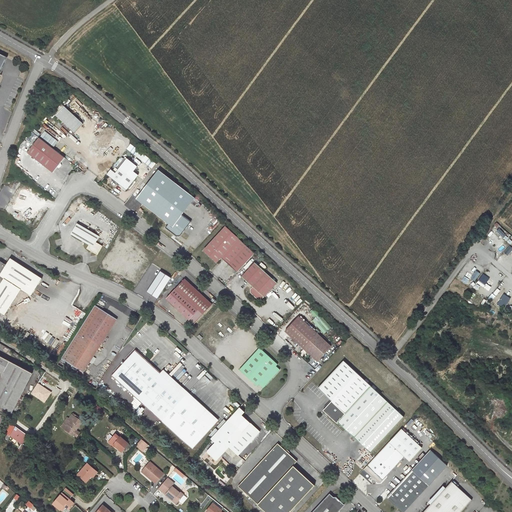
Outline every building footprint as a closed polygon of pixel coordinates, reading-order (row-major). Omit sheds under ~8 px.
[(70,112),(64,106),(56,115),(75,133),(83,124),(72,114),(70,114),(70,112)] [(44,131),(40,136),(53,148),(58,142),(44,131)] [(64,158),(39,138),(28,153),(53,173),(58,167),(60,167),(61,166),(61,164),(60,163),(64,158)] [(127,149),(152,168),(156,163),(131,144),(127,149)] [(127,158),(119,168),(116,173),(111,169),(107,174),(126,190),(138,175),(133,171),(137,166),(127,158)] [(191,222),(182,215),(191,203),(195,198),(159,170),(136,199),(169,224),(166,228),(176,236),(180,236),(191,222)] [(197,195),(195,198),(191,203),(195,206),(201,199),(199,196),(197,195)] [(100,236),(77,223),(71,234),(89,245),(87,248),(97,255),(103,246),(96,242),(100,236)] [(225,227),(204,250),(217,262),(221,257),(237,272),(255,253),(225,227)] [(0,260),(0,283),(1,284),(0,284),(0,312),(4,315),(21,289),(23,290),(25,291),(31,295),(42,278),(10,258),(6,265),(0,260)] [(266,272),(255,262),(242,277),(253,287),(266,272)] [(262,300),(264,297),(277,283),(266,272),(253,287),(250,289),(250,293),(258,300),(262,300)] [(473,278),(473,273),(464,274),(464,283),(469,283),(468,278),(473,278)] [(184,279),(178,286),(166,298),(194,324),(212,305),(184,279)] [(117,319),(95,305),(62,358),(83,372),(117,319)] [(299,344),(304,348),(317,361),(331,346),(317,333),(312,329),(299,344)] [(239,370),(257,386),(259,384),(263,388),(280,370),(276,366),(278,364),(260,348),(239,370)] [(192,449),(216,423),(156,369),(135,350),(111,376),(192,449)] [(0,411),(10,417),(12,412),(32,373),(0,355),(0,411)] [(325,412),(336,423),(337,422),(370,453),(404,416),(374,389),(371,386),(367,383),(364,380),(343,361),(318,388),(332,401),(325,408),(325,412)] [(72,415),(69,419),(69,420),(63,428),(65,429),(68,431),(69,432),(72,434),(73,435),(76,430),(82,421),(80,420),(72,415)] [(69,419),(67,418),(61,427),(63,428),(69,420),(69,419)] [(228,420),(211,438),(216,442),(233,424),(228,420)] [(216,442),(207,452),(216,460),(229,447),(239,455),(260,432),(250,423),(242,432),(233,424),(216,442)] [(2,437),(7,441),(10,437),(9,437),(10,436),(22,444),(23,443),(28,436),(11,424),(2,437)] [(405,456),(410,461),(422,447),(401,429),(363,470),(372,477),(371,479),(374,479),(376,481),(378,483),(381,483),(383,480),(405,456)] [(129,444),(120,437),(116,434),(109,442),(113,446),(114,445),(122,452),(129,444)] [(22,444),(16,451),(21,454),(26,446),(23,443),(22,444)] [(297,461),(278,443),(257,465),(238,486),(257,504),(293,465),(297,461)] [(164,474),(150,462),(143,470),(153,479),(152,480),(155,483),(164,474)] [(96,471),(87,463),(78,475),(86,482),(92,476),(96,471)] [(289,511),(315,485),(293,465),(257,504),(265,511),(289,511)] [(153,479),(143,470),(142,471),(152,480),(153,479)] [(406,505),(426,483),(412,470),(386,497),(402,511),(403,511),(409,507),(406,505)] [(173,486),(174,484),(167,478),(159,489),(162,492),(165,488),(168,491),(165,494),(177,504),(184,495),(173,486)] [(460,511),(472,500),(452,482),(423,511),(460,511)] [(69,499),(73,494),(66,488),(53,504),(60,510),(64,505),(66,507),(69,509),(74,503),(69,499)] [(338,511),(341,509),(341,501),(336,497),(334,497),(330,493),(312,511),(338,511)] [(213,503),(221,510),(222,506),(215,501),(213,503)] [(219,511),(221,510),(213,503),(205,511),(219,511)]
